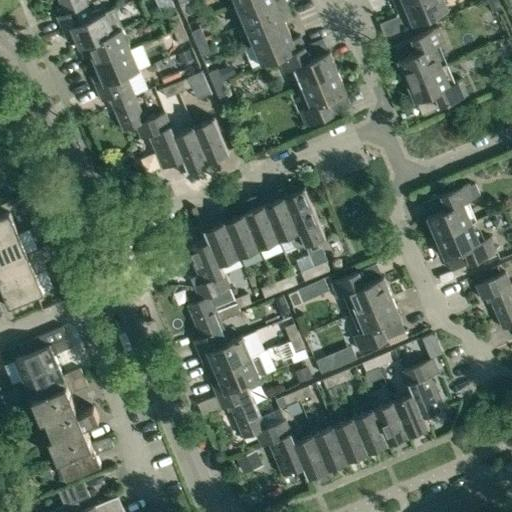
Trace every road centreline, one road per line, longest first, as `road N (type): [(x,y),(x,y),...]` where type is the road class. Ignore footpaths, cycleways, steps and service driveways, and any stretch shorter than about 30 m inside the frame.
road 1 (residential): [(97,239),(388,120)]
road 2 (residential): [(211,511),(117,288)]
road 3 (residential): [(488,372),(475,342),(442,322),(396,225),(410,176)]
road 4 (residential): [(97,239),(30,81),(0,38)]
road 5 (residential): [(158,482),(83,302)]
road 6 (residential): [(388,120),(342,0)]
